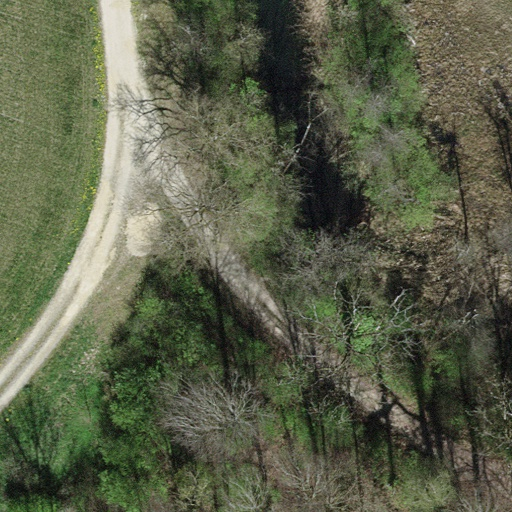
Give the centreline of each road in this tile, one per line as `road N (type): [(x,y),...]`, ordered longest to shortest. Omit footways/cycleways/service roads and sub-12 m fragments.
road 1 (track): [(121,64),(256,302),(333,373),(451,452),(511,480)]
road 2 (track): [(121,64),(120,209),(32,354),(0,389)]
